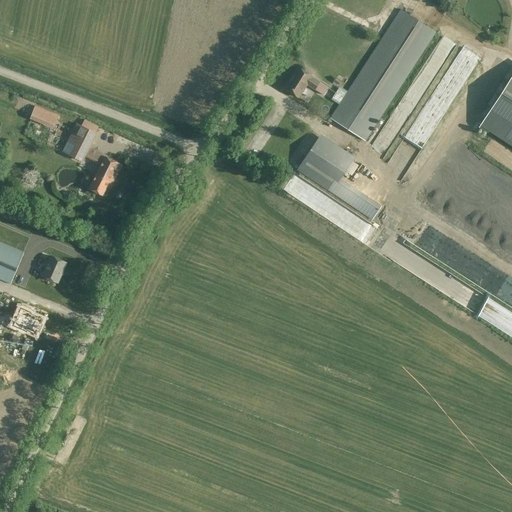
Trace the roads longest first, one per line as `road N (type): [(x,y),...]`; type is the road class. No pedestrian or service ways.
road 1 (unclassified): [(6,511),(110,293),(200,151)]
road 2 (unclassified): [(200,151),(0,66)]
road 3 (unclassified): [(200,151),(303,0)]
